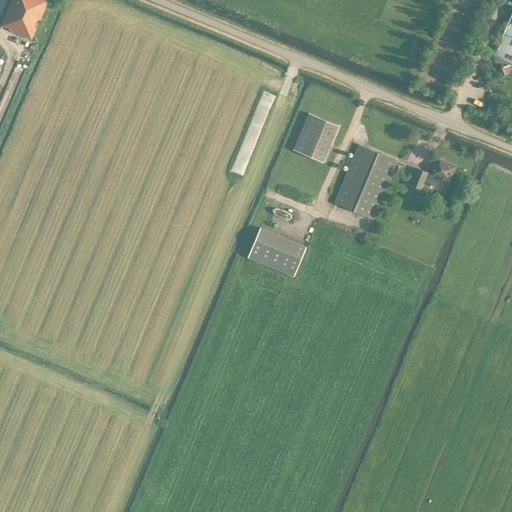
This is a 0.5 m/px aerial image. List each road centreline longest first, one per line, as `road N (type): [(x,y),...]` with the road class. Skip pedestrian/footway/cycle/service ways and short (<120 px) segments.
road 1 (track): [(111,511),(299,60)]
road 2 (tertiary): [(511,149),(156,0)]
